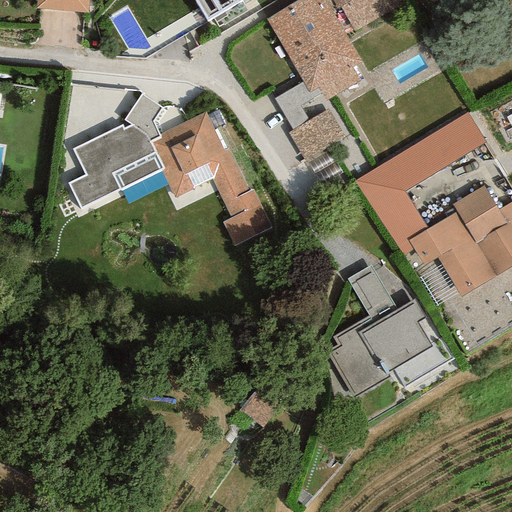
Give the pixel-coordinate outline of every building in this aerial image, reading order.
[(88,0),(36,0),(36,9),(88,13),(88,0)] [(193,0),(206,22),(242,0),(193,0)] [(336,9),(331,0),(298,0),(266,19),(302,82),(308,92),(317,87),(321,93),(325,100),(360,81),(352,68),(361,63),(345,36),(354,31),(340,7),(336,9)] [(331,0),(336,9),(340,7),(354,31),(400,5),(397,0),(331,0)] [(308,92),(302,82),(274,98),(292,130),(308,121),(299,106),(321,93),(317,87),(308,92)] [(121,125),(72,149),(85,175),(67,183),(80,209),(119,189),(120,191),(160,169),(163,168),(150,141),(160,137),(159,134),(153,121),(161,108),(141,94),(124,120),(133,125),(123,130),(121,125)] [(343,135),(327,109),(308,121),(292,130),(287,133),(303,159),(343,135)] [(204,112),(159,134),(160,137),(150,141),(163,168),(160,169),(174,198),(193,189),(192,187),(210,178),(230,219),(222,223),(234,247),(271,229),(252,190),(249,192),(228,149),(223,151),(204,112)] [(404,192),(485,142),(466,113),(356,180),(402,255),(413,249),(408,241),(427,229),(404,192)] [(330,151),(308,163),(321,185),(343,173),(330,151)] [(511,202),(498,211),(483,186),(452,205),(456,212),(427,229),(408,241),(413,249),(423,266),(437,258),(460,297),(511,266),(511,202)] [(331,337),(336,345),(325,352),(353,399),(389,377),(386,372),(431,347),(416,322),(425,317),(414,299),(396,309),(370,265),(346,279),(368,316),(331,337)] [(265,421),(279,403),(257,385),(242,403),(265,421)]
